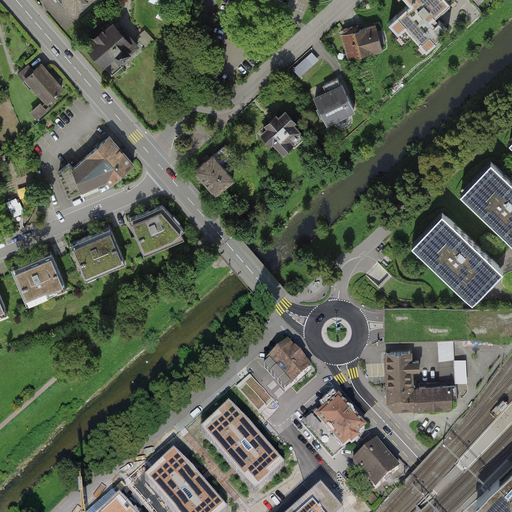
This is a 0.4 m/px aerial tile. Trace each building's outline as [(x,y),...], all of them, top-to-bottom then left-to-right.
[(60,0),(74,15),(89,0),(60,0)] [(408,0),(410,2),(389,21),(406,40),(413,34),(427,49),(449,30),(436,15),(452,0),(408,0)] [(138,52),(113,24),(89,46),(101,60),(113,73),(138,52)] [(344,34),(350,57),(382,49),(381,44),(385,43),(382,32),(378,33),(376,25),(360,29),(358,25),(344,29),(345,33),(344,34)] [(312,51),(293,68),(300,76),(319,59),(312,51)] [(42,63),(24,79),(45,103),(63,87),(42,63)] [(314,95),(328,125),(358,112),(345,81),(314,95)] [(46,113),(39,106),(31,113),(38,121),(46,113)] [(262,129),(284,156),(307,136),(285,110),(262,129)] [(70,163),(59,172),(69,195),(84,189),(104,181),(99,175),(102,172),(111,183),(134,163),(110,135),(74,167),(70,163)] [(233,151),(226,142),(215,151),(223,160),(233,151)] [(213,149),(193,165),(215,191),(235,174),(223,160),(215,151),(213,149)] [(511,179),(496,164),(465,196),(511,241),(511,179)] [(148,211),(132,217),(144,250),(173,238),(185,229),(164,205),(148,211)] [(447,215),(416,247),(470,298),(485,282),(500,265),(447,215)] [(97,235),(71,246),(87,283),(127,266),(111,229),(97,235)] [(37,260),(13,270),(28,306),(67,290),(52,254),(37,260)] [(315,368),(291,340),(266,362),(290,389),(315,368)] [(455,340),(439,341),(440,360),(455,359),(455,340)] [(413,385),(412,351),(386,352),(388,386),(413,385)] [(468,383),(467,359),(455,360),(456,384),(468,383)] [(415,408),(413,385),(388,386),(389,401),(395,408),(415,408)] [(413,385),(415,408),(451,405),(451,401),(457,401),(456,385),(416,387),(416,385),(413,385)] [(313,413),(301,424),(332,459),(352,442),(367,429),(355,415),(340,398),(318,418),(313,413)] [(200,433),(256,495),(287,468),(231,406),(200,433)] [(400,468),(377,442),(352,463),(375,490),(386,480),(400,468)] [(511,451),(482,483),(487,488),(511,462),(511,451)] [(171,511),(229,511),(230,511),(176,452),(144,481),(171,511)] [(511,511),(511,462),(487,488),(474,500),(486,511),(511,511)] [(341,511),(322,489),(295,511),(341,511)] [(130,511),(120,501),(107,511),(130,511)] [(288,511),(280,502),(268,511),(288,511)]
